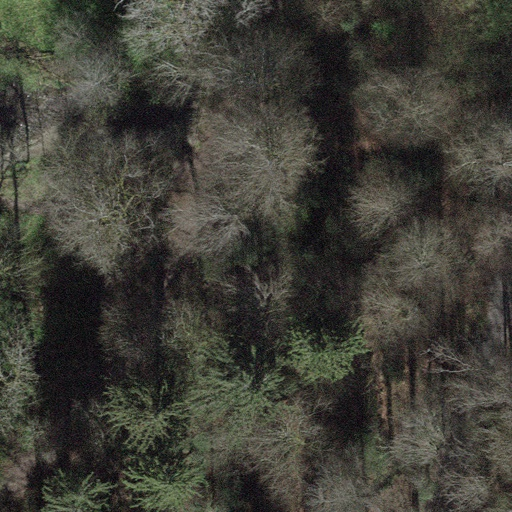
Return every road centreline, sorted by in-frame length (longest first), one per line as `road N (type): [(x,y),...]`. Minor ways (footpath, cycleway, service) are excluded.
road 1 (track): [(0,505),(111,387),(201,218),(272,0)]
road 2 (track): [(442,511),(511,286)]
